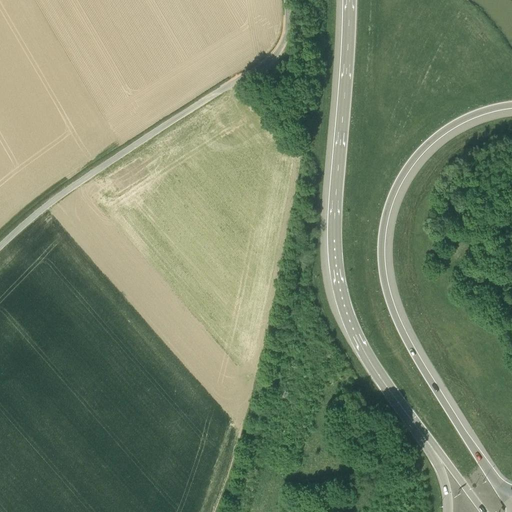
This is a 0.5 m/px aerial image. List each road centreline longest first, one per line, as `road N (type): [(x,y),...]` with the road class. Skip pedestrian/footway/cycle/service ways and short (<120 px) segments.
road 1 (motorway): [(511,504),(402,333),(381,250),(385,211),(410,161),(450,127),(511,106)]
road 2 (motorway): [(346,0),(333,271),(352,335),(417,433)]
